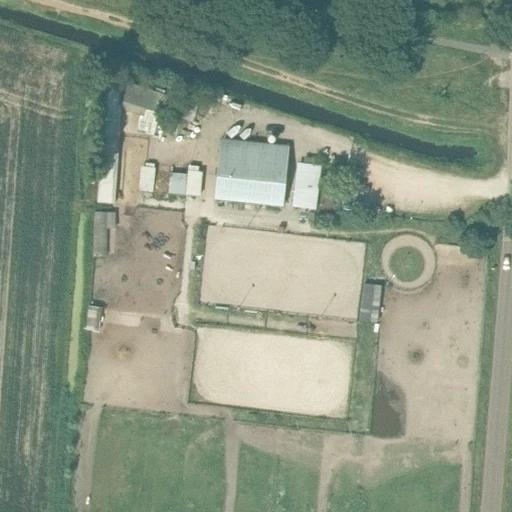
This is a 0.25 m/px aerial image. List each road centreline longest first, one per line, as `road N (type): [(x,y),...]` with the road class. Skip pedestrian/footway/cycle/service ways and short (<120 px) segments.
road 1 (track): [(41,0),(307,68),(511,75)]
road 2 (unclassified): [(491,511),(511,251)]
